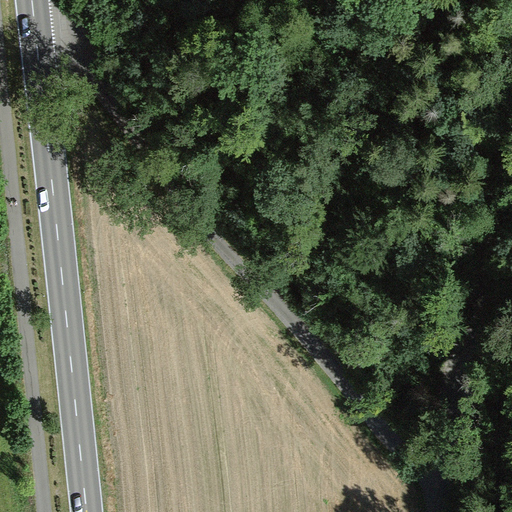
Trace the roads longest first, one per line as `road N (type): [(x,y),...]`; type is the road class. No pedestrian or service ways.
road 1 (track): [(34,29),(74,43),(425,479)]
road 2 (secondary): [(85,511),(31,0)]
road 3 (track): [(511,139),(444,449),(425,479)]
